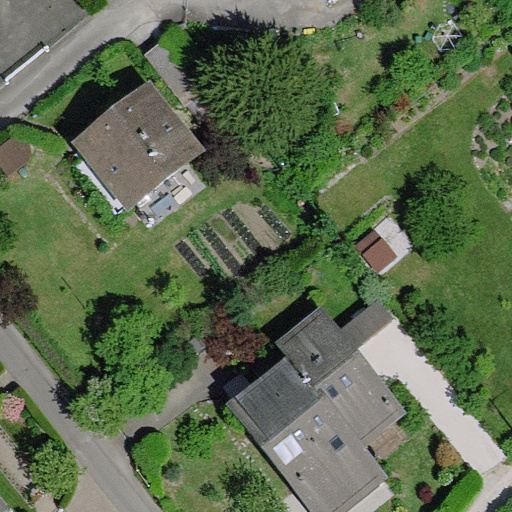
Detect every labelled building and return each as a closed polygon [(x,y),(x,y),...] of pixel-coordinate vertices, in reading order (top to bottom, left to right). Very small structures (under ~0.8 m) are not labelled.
[(172,40),(148,59),(186,109),(210,89),(187,59),(172,40)] [(149,100),(85,151),(132,209),(195,158),(149,100)] [(366,345),(392,324),(379,307),(352,328),(366,345)] [(294,365),(363,450),(403,418),(324,319),(282,351),(294,365)] [(294,365),(234,413),(313,511),(344,511),(385,480),(363,450),(294,365)]
